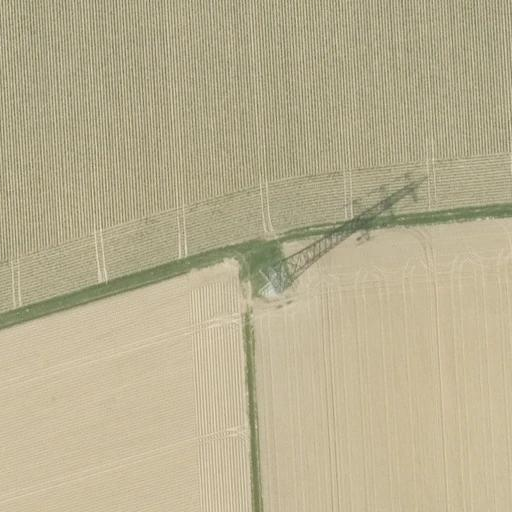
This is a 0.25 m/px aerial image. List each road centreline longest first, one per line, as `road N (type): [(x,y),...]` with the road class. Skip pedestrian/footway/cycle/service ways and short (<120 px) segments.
road 1 (track): [(0,326),(334,226),(511,211)]
road 2 (track): [(250,511),(235,258)]
